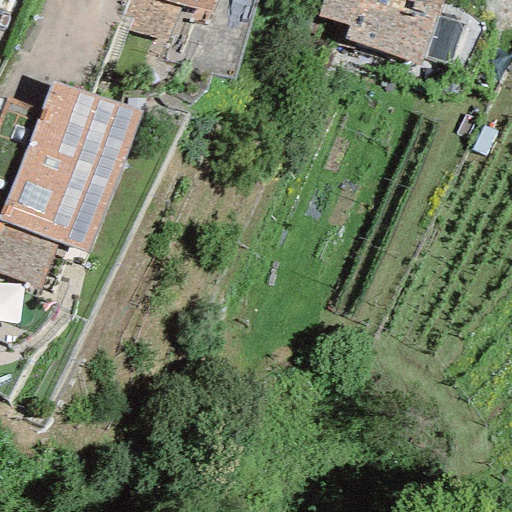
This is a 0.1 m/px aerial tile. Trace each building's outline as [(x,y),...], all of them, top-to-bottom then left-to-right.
[(166,43),(179,8),(156,0),(126,0),(117,26),(166,43)] [(210,20),(217,0),(156,0),(179,8),(210,20)] [(320,0),(315,16),(348,27),(344,40),(420,66),(442,0),(320,0)] [(87,256),(142,112),(52,81),(39,112),(5,99),(0,112),(0,224),(57,246),(87,256)] [(0,275),(41,290),(57,246),(0,224),(0,275)]
